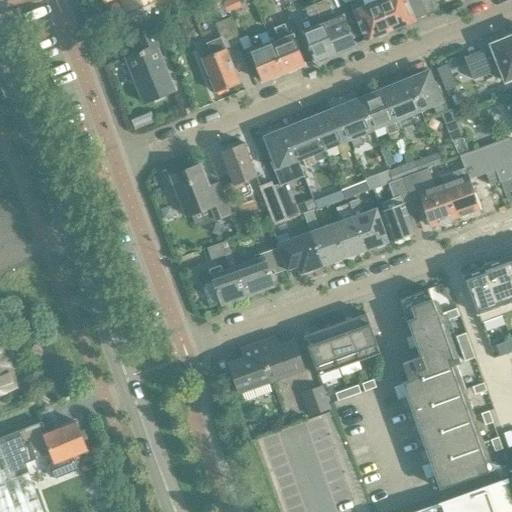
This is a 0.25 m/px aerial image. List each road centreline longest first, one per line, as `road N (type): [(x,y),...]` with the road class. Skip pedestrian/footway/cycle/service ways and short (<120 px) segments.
road 1 (secondary): [(172,511),(25,116)]
road 2 (residential): [(121,163),(511,12)]
road 3 (residential): [(188,352),(511,235)]
road 4 (residential): [(188,352),(121,163)]
road 5 (residential): [(121,163),(58,0)]
